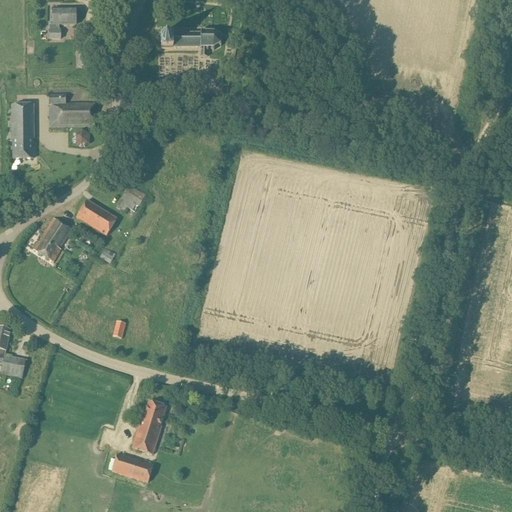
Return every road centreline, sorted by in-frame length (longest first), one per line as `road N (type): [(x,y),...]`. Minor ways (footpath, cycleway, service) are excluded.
road 1 (unclassified): [(511,458),(148,375),(70,348),(0,299)]
road 2 (track): [(108,146),(204,117),(465,176)]
road 3 (unclassified): [(7,241),(98,166),(141,0)]
